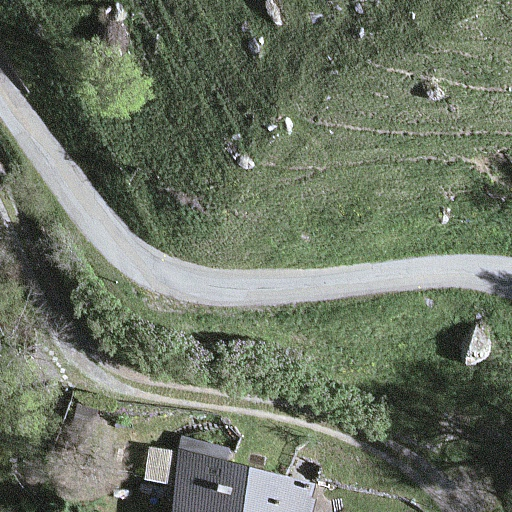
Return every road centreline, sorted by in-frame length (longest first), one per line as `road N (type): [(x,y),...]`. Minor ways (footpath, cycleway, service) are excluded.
road 1 (track): [(462,511),(388,450),(354,433),(261,406),(128,383),(96,366),(58,323),(0,197)]
road 2 (unclassified): [(0,94),(102,229),(155,274),(254,291),(454,271),(511,280)]
